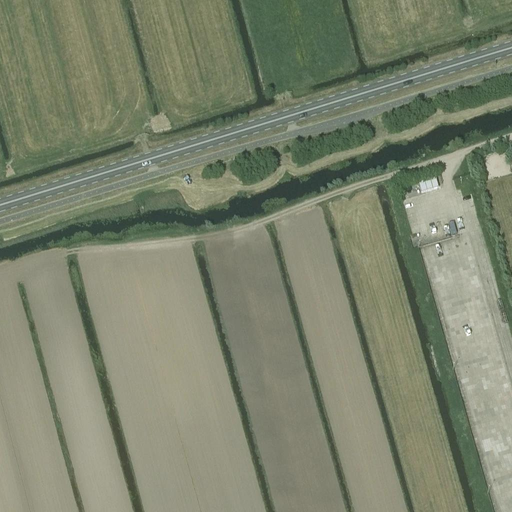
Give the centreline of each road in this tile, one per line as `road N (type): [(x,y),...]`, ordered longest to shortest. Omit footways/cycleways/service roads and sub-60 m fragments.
road 1 (primary): [(0,205),(511,48)]
road 2 (unclassified): [(0,222),(511,68)]
road 3 (track): [(388,177),(242,229),(174,237)]
road 4 (track): [(0,274),(174,237)]
road 5 (track): [(87,0),(121,118),(140,135),(148,159)]
road 6 (unclassified): [(388,177),(511,136)]
